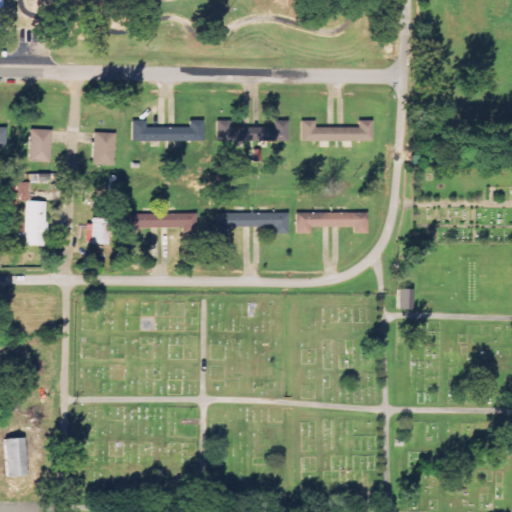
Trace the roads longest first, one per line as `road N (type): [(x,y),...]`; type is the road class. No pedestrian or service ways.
road 1 (residential): [(61,508),(78,73)]
road 2 (residential): [(0,72),(404,77)]
road 3 (residential): [(0,281),(304,284),(342,276),(371,257)]
road 4 (residential): [(371,257),(392,204),(407,0)]
